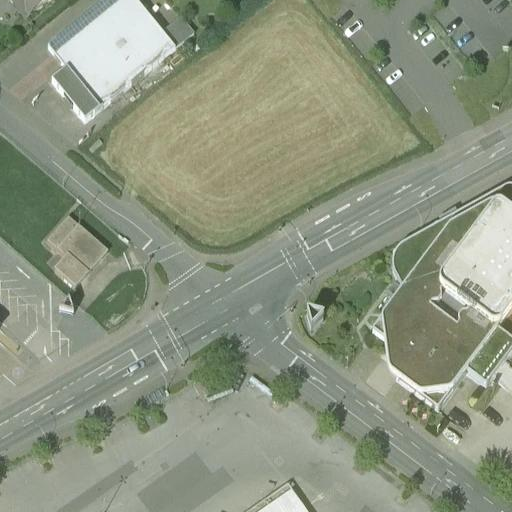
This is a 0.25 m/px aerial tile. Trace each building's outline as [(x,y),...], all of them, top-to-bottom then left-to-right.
[(5,0),(24,22),(50,0),(5,0)] [(161,37),(131,0),(110,0),(47,51),(76,87),(69,93),(69,94),(68,96),(76,106),(79,106),(80,107),(87,101),(98,114),(174,53),(161,37)] [(193,38),(180,22),(161,37),(174,53),(193,38)] [(511,191),(508,191),(506,191),(403,248),(395,255),(392,262),(391,271),(393,280),(401,293),(371,334),(382,342),(388,377),(433,412),(436,413),(438,412),(465,375),(483,389),(486,388),(511,353),(511,344),(496,332),(510,314),(511,315),(511,191)] [(106,255),(68,220),(47,243),(65,260),(54,273),(74,291),(106,255)] [(303,511),(286,487),(250,511),(303,511)]
